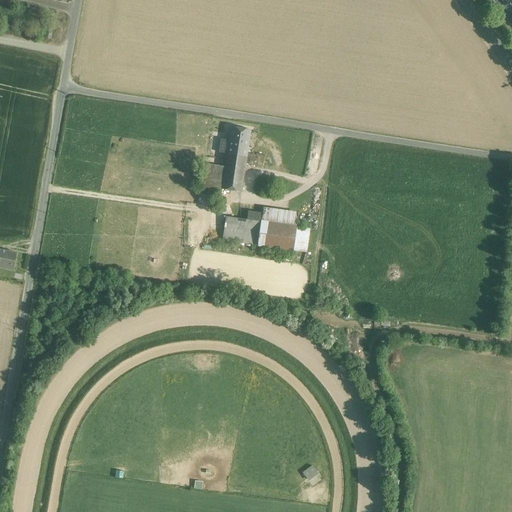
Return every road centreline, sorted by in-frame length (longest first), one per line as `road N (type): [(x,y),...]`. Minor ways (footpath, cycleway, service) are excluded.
road 1 (unknown): [(22,511),(34,431),(56,389),(91,350),(154,320),(217,315),(272,334),(322,369),(352,413),(372,473)]
road 2 (unclassified): [(511,158),(66,88)]
road 3 (unclassified): [(0,469),(66,88)]
